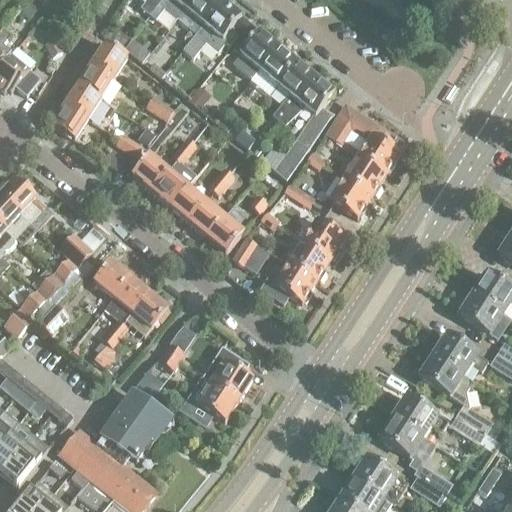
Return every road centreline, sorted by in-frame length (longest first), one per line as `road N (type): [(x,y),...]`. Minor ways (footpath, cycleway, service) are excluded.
road 1 (residential): [(325,379),(8,136)]
road 2 (secondary): [(325,379),(511,85)]
road 3 (residential): [(8,136),(112,0)]
road 4 (residential): [(401,89),(384,86),(269,0)]
road 5 (secondary): [(234,511),(325,379)]
